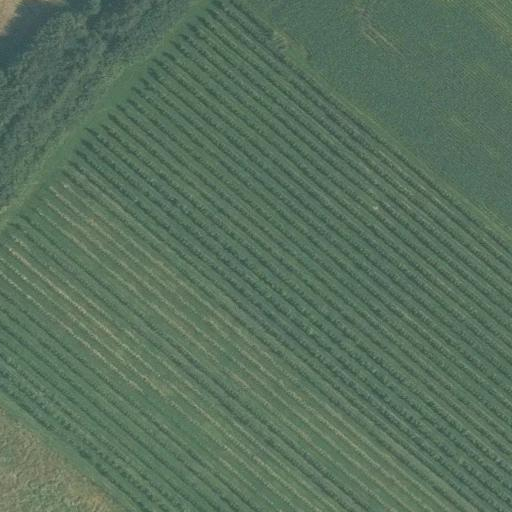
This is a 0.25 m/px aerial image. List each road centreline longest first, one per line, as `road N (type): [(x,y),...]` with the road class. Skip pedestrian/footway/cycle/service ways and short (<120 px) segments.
road 1 (track): [(0,228),(112,107),(122,63),(78,4)]
road 2 (track): [(136,511),(0,400)]
